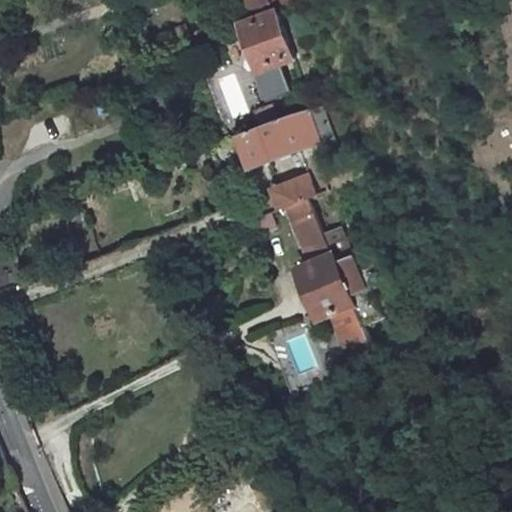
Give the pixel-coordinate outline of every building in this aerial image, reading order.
[(243,0),(249,12),(271,8),(273,14),(300,3),(299,0),(243,0)] [(242,26),(259,72),(290,60),(273,14),(242,26)] [(271,104),(256,110),(262,128),(277,122),(271,104)] [(239,137),(250,166),(298,149),(319,141),(307,110),(277,122),(262,128),(239,137)] [(141,174),(144,183),(163,176),(160,167),(141,174)] [(315,196),(307,175),(274,188),(281,208),(285,207),(309,198),(315,196)] [(384,308),(358,254),(351,257),(337,227),(324,233),(309,198),(285,207),(309,263),(299,267),(323,321),(332,317),(353,359),(337,367),(345,385),(381,362),(361,319),(376,313),(384,308)] [(376,313),(383,328),(394,353),(403,348),(384,308),(376,313)] [(0,331),(4,343),(28,333),(21,313),(0,320),(0,331)] [(0,498),(20,492),(0,442),(0,498)]
